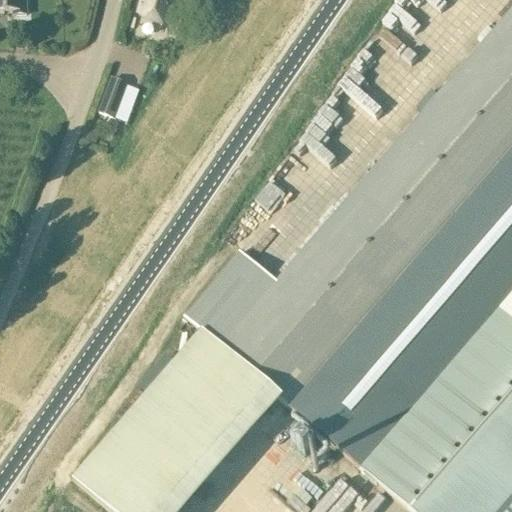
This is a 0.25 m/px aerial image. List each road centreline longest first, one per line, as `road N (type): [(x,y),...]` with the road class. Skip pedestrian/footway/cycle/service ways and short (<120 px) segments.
road 1 (tertiary): [(0,505),(348,0)]
road 2 (unclassified): [(0,303),(101,68),(114,0)]
